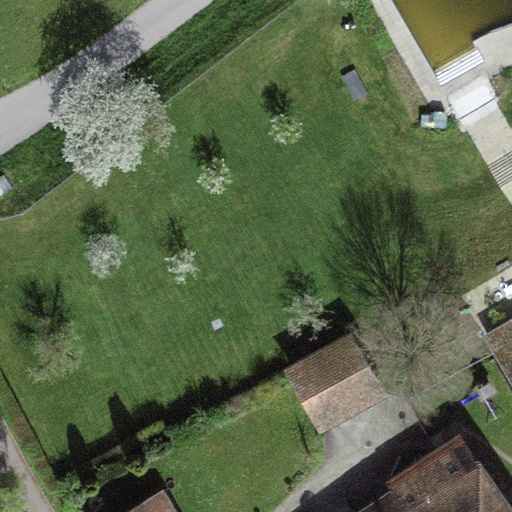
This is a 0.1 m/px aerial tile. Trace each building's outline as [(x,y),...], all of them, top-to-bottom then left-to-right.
[(419,126),(446,127),(446,114),(420,113),(419,126)] [(511,319),(509,314),(481,331),(511,384),(511,319)] [(346,345),(290,374),(319,427),(375,396),(346,345)] [(511,511),(511,503),(462,427),(385,478),(389,484),(345,511),(511,511)] [(116,511),(179,511),(165,485),(116,511)]
